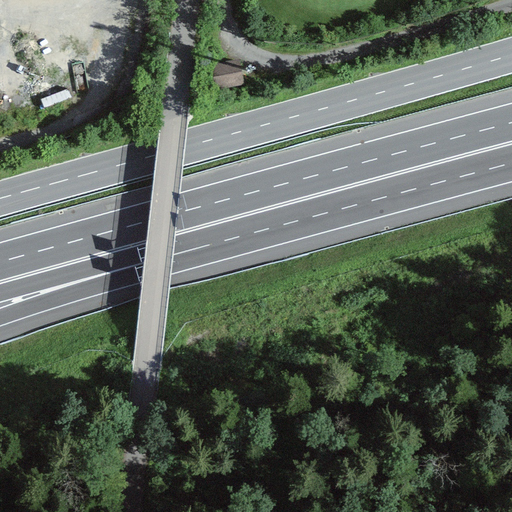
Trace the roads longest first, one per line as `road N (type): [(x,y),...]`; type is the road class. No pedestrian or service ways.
road 1 (tertiary): [(511,54),(0,198)]
road 2 (unclassified): [(187,0),(123,511)]
road 3 (trunk): [(204,225),(511,142)]
road 4 (motorway): [(0,317),(59,297),(204,225)]
road 5 (trunk): [(0,282),(204,225)]
